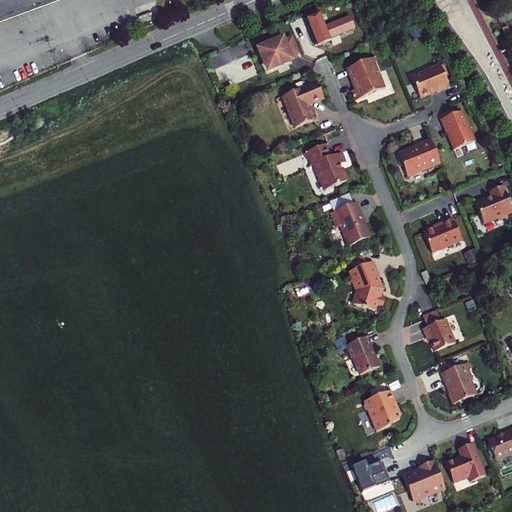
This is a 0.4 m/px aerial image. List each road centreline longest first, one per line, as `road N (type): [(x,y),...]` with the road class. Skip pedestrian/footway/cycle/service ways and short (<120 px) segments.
road 1 (residential): [(241,5),(0,111)]
road 2 (residential): [(395,222),(412,268),(394,329),(397,354),(431,435)]
